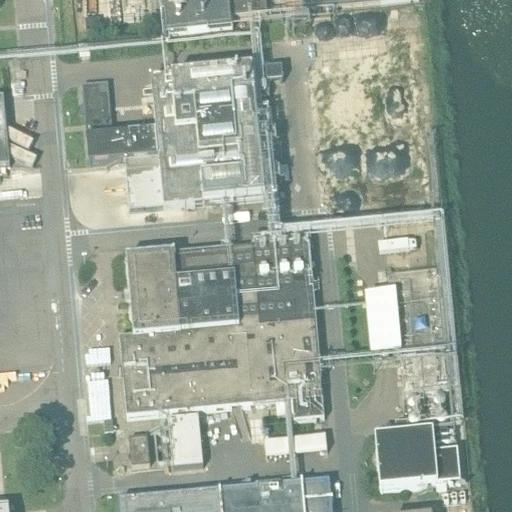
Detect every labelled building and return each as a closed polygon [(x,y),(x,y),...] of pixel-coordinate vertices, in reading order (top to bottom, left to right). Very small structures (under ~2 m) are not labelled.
[(95,0),(99,27),(117,25),(114,0),(95,0)] [(161,0),(165,39),(166,40),(166,39),(233,32),(231,21),(253,18),(267,16),(265,0),(161,0)] [(308,22),(328,19),(331,19),(330,10),(380,5),(381,5),(419,1),(418,0),(286,0),(288,14),(307,12),(308,22)] [(79,48),(80,60),(89,59),(88,47),(79,48)] [(111,128),(108,86),(82,88),(85,130),(87,130),(88,141),(86,141),(89,167),(159,160),(164,212),(265,202),(253,72),(255,72),(255,71),(235,73),(234,67),(193,71),(194,78),(191,78),(191,79),(151,83),(156,135),(110,139),(110,128),(111,128)] [(421,157),(418,131),(412,69),(315,79),(328,209),(350,207),(350,202),(424,195),(421,170),(431,169),(430,156),(421,157)] [(323,404),(310,265),(308,245),(174,258),(174,257),(126,261),(133,340),(119,342),(126,422),(323,404)] [(0,327),(29,327),(28,281),(0,282),(0,327)] [(400,286),(367,289),(372,347),(404,345),(400,286)] [(115,422),(114,402),(93,404),(95,424),(115,422)] [(173,466),(171,437),(155,438),(157,468),(173,466)] [(432,437),(376,441),(380,495),(462,488),(459,455),(434,457),(432,437)] [(150,469),(147,439),(129,441),(132,471),(150,469)] [(119,511),(331,511),(329,484),(241,492),(241,484),(220,486),(220,484),(218,484),(218,486),(198,488),(198,496),(118,504),(119,511)]
